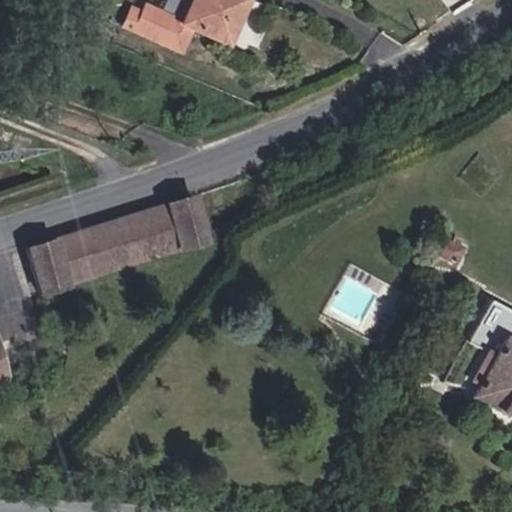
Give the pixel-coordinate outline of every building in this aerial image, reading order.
[(186,27),(226,44),(243,0),(182,0),(172,22),(137,9),(128,34),(176,52),(186,27)] [(0,31),(20,40),(27,22),(0,10),(0,31)] [(38,291),(206,240),(191,196),(26,247),(38,291)] [(455,264),(462,249),(457,245),(459,241),(451,237),(449,241),(436,236),(429,252),(455,264)] [(511,312),(487,299),(463,342),(484,351),(468,380),(475,385),(468,396),(511,420),(511,312)]
